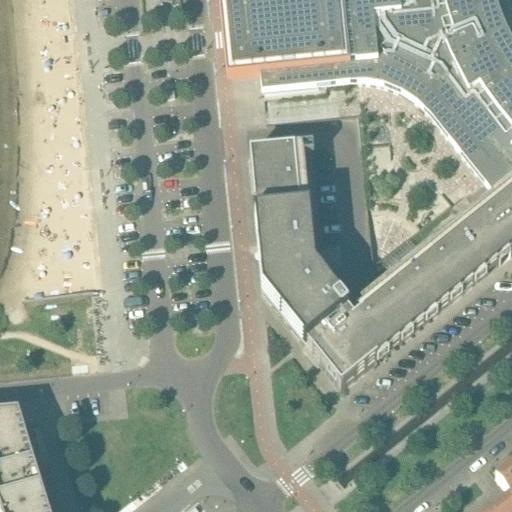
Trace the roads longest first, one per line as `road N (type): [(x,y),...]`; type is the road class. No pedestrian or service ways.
road 1 (residential): [(129,0),(167,375)]
road 2 (residential): [(218,369),(228,338),(195,0)]
road 3 (unclassified): [(511,308),(264,509)]
road 4 (residential): [(167,375),(0,394)]
road 5 (unclassified): [(406,511),(511,429)]
